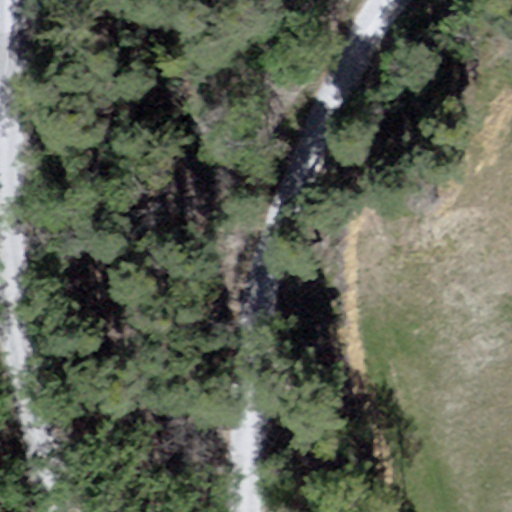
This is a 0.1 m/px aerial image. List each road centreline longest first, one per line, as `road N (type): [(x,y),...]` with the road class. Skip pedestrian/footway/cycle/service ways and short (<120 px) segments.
road 1 (unclassified): [(244,511),(258,331),(281,215),(354,52),(387,0)]
road 2 (unclassified): [(13,0),(7,242),(52,511)]
